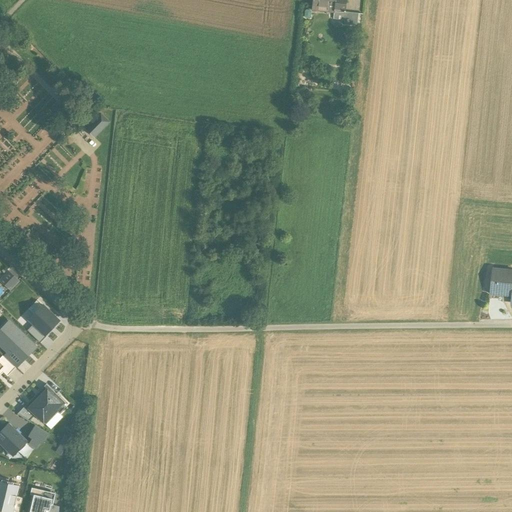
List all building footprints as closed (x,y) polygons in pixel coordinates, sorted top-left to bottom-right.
[(312,0),(312,6),(317,6),(334,8),(335,8),(335,0),(312,0)] [(346,0),(335,0),(335,8),(334,8),(334,11),(345,12),(346,0)] [(345,12),(334,11),(333,19),(344,20),(345,12)] [(358,13),(345,12),(344,20),(344,23),(357,25),(358,13)] [(96,137),(110,121),(101,112),(86,128),(96,137)] [(511,271),(491,270),(489,294),(511,296),(510,303),(511,302),(511,271)] [(17,279),(9,272),(1,281),(9,288),(17,279)] [(58,320),(43,306),(30,320),(34,324),(45,334),(58,320)] [(46,335),(45,334),(34,324),(27,331),(40,342),(46,335)] [(12,325),(0,337),(0,344),(8,352),(11,349),(21,359),(34,346),(12,325)] [(8,352),(5,355),(17,366),(23,361),(21,359),(11,349),(8,352)] [(15,368),(3,356),(0,358),(0,361),(5,366),(1,370),(4,372),(8,376),(15,368)] [(34,416),(44,426),(58,412),(60,414),(66,408),(64,406),(66,403),(46,384),(24,407),(34,416)] [(29,421),(34,416),(24,407),(17,414),(29,421)] [(9,423),(0,432),(0,443),(12,456),(28,441),(9,423)] [(41,445),(48,434),(35,425),(27,437),(31,440),(29,445),(36,449),(39,444),(41,445)] [(8,482),(0,479),(0,509),(9,511),(12,511),(13,511),(17,496),(19,487),(7,484),(8,482)] [(53,505),(56,493),(32,488),(30,495),(32,495),(28,511),(43,511),(44,510),(50,511),(51,504),(53,505)] [(16,511),(19,511),(23,498),(17,496),(13,511),(16,511)]
